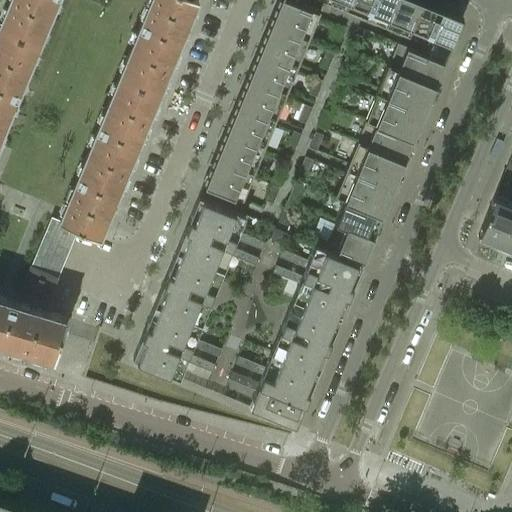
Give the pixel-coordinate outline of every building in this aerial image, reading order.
[(53,0),(8,0),(0,20),(0,26),(37,41),(53,0)] [(196,0),(148,0),(139,24),(179,40),(196,0)] [(295,0),(278,0),(276,6),(269,22),(309,38),(320,10),(303,3),(295,0)] [(349,0),(326,0),(325,4),(345,12),(349,0)] [(373,0),(349,0),(345,12),(365,20),(373,0)] [(396,0),(373,0),(365,20),(385,28),(396,0)] [(419,0),(396,0),(385,28),(405,36),(419,0)] [(440,7),(423,0),(419,0),(405,36),(424,44),(425,44),(440,7)] [(462,16),(440,7),(425,44),(424,44),(421,51),(443,60),(462,16)] [(269,22),(259,48),(248,75),(287,91),(309,38),(269,22)] [(337,23),(336,24),(330,39),(338,42),(344,26),(337,23)] [(179,40),(139,24),(118,75),(158,91),(179,40)] [(37,41),(0,26),(0,86),(15,93),(37,41)] [(355,33),(348,49),(356,52),(362,36),(355,33)] [(443,60),(421,51),(397,41),(387,65),(434,84),(443,60)] [(319,66),(327,69),(333,53),(326,50),(319,66)] [(353,58),(346,55),(339,71),(347,74),(353,58)] [(434,84),(387,65),(376,91),(423,110),(434,84)] [(158,91),(118,75),(97,126),(137,143),(158,91)] [(248,75),(237,102),(226,128),(265,144),(287,91),(248,75)] [(308,92),(316,96),(322,80),(315,76),(308,92)] [(343,83),(335,80),(329,96),(337,99),(343,83)] [(0,129),(15,93),(0,86),(0,129)] [(423,110),(376,91),(365,118),(412,137),(423,110)] [(297,119),(305,122),(312,106),(304,103),(297,119)] [(324,108),(317,124),(325,127),(331,111),(324,108)] [(412,137),(365,118),(356,140),(403,159),(412,137)] [(137,143),(97,126),(76,177),(116,194),(137,143)] [(226,128),(215,155),(204,183),(243,199),(265,144),(226,128)] [(286,146),(294,149),(301,133),(293,130),(286,146)] [(322,134),(315,130),(308,146),(316,150),(322,134)] [(403,159),(356,140),(345,167),(392,186),(403,159)] [(312,159),(304,155),(298,171),(306,174),(312,159)] [(275,172),(283,176),(290,160),(282,156),(275,172)] [(392,186),(345,167),(335,194),(381,213),(392,186)] [(116,194),(76,177),(58,220),(75,227),(98,236),(116,194)] [(271,183),(265,199),(272,202),(279,186),(271,183)] [(381,213),(335,194),(334,195),(343,199),(335,218),(373,233),(381,213)] [(511,201),(494,194),(477,235),(499,244),(511,212),(511,201)] [(235,238),(238,230),(245,214),(198,195),(176,249),(222,268),(229,253),(232,246),(235,238)] [(293,212),(291,211),(294,203),(286,200),(283,208),(278,221),(288,224),(293,212)] [(511,212),(499,244),(511,249),(511,212)] [(75,227),(58,220),(51,217),(46,230),(70,240),(75,227)] [(373,233),(335,218),(325,243),(363,258),(373,233)] [(273,226),(269,236),(280,241),(285,231),(273,226)] [(70,240),(46,230),(41,242),(65,252),(70,240)] [(248,243),(251,236),(238,230),(235,238),(248,243)] [(262,249),(265,241),(251,236),(248,243),(262,249)] [(65,252),(41,242),(36,254),(60,263),(65,252)] [(339,315),(361,262),(315,243),(308,259),(305,266),(302,274),(299,282),(293,297),(339,315)] [(242,259),(245,251),(232,246),(229,253),(242,259)] [(292,261),(295,254),(281,248),(278,255),(292,261)] [(222,268),(176,249),(154,302),(201,321),(222,268)] [(255,264),(258,257),(245,251),(242,259),(255,264)] [(60,263),(36,254),(31,266),(55,276),(60,263)] [(305,266),(308,259),(295,254),(292,261),(305,266)] [(285,276),(288,269),(275,264),(272,271),(285,276)] [(55,276),(31,266),(24,283),(44,292),(48,293),(55,276)] [(299,282),(302,274),(288,269),(285,276),(299,282)] [(0,329),(9,300),(0,296),(0,329)] [(339,315),(293,297),(271,350),(317,369),(339,315)] [(38,309),(9,300),(0,329),(0,341),(51,358),(64,317),(38,309)] [(191,344),(194,337),(201,321),(154,302),(132,357),(178,376),(185,360),(188,352),(191,344)] [(205,350),(208,342),(194,337),(191,344),(205,350)] [(218,355),(221,348),(208,342),(205,350),(218,355)] [(295,424),(317,369),(271,350),(264,366),(261,373),(258,381),(255,388),(248,405),(295,424)] [(198,365),(201,358),(188,352),(185,360),(198,365)] [(248,367),(251,360),(238,355),(235,362),(248,367)] [(212,371),(215,363),(201,358),(198,365),(212,371)] [(261,373),(264,366),(251,360),(248,367),(261,373)] [(242,383),(245,376),(231,370),(228,377),(242,383)] [(255,388),(258,381),(245,376),(242,383),(255,388)] [(48,511),(0,495),(0,511),(48,511)]
